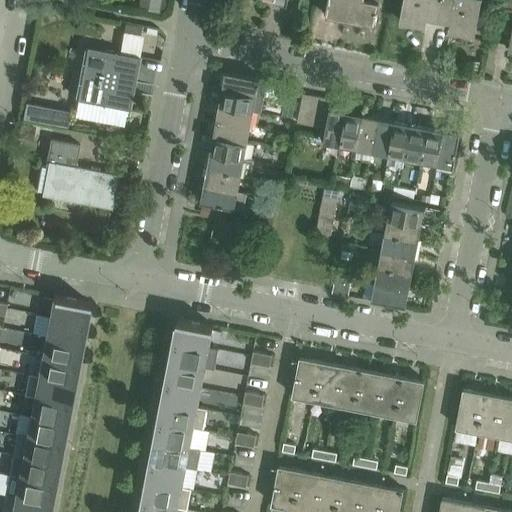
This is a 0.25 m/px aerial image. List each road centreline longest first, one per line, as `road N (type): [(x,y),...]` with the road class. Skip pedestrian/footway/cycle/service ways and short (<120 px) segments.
road 1 (residential): [(499,98),(184,36)]
road 2 (residential): [(141,280),(454,341)]
road 3 (residential): [(141,280),(184,36)]
road 4 (residential): [(454,341),(499,98)]
road 5 (residential): [(0,252),(141,280)]
road 6 (residential): [(0,120),(23,0)]
